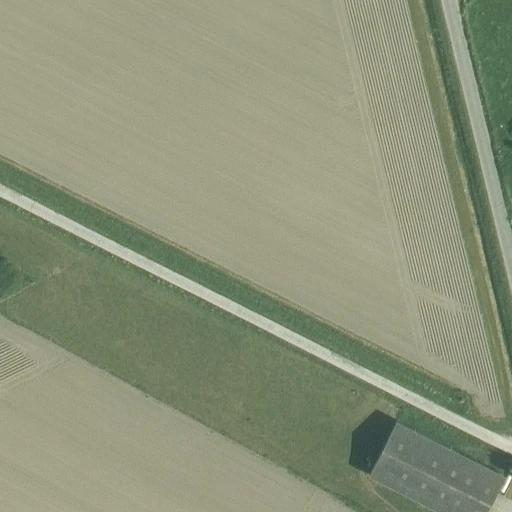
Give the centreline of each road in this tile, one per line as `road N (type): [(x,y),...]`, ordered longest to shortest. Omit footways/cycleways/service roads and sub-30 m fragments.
road 1 (unclassified): [(511,448),(0,188)]
road 2 (unclassified): [(511,260),(449,0)]
